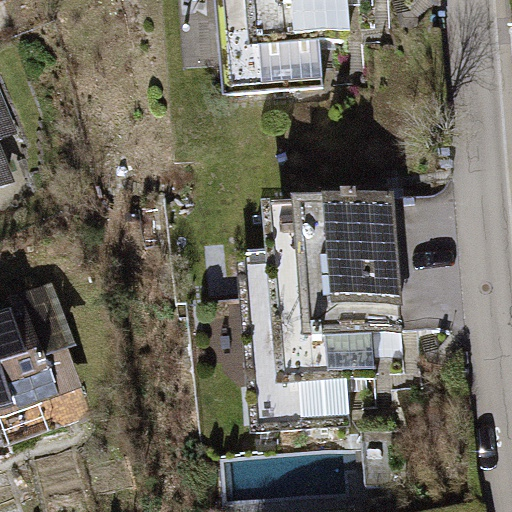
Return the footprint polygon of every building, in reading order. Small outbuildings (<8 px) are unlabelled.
[(262,48),(258,0),(228,0),(230,20),(220,20),(226,95),(321,87),(318,44),(262,48)] [(309,0),(289,2),(288,0),(258,0),(262,48),(318,44),(347,41),(344,0),(309,0)] [(0,187),(7,184),(0,166),(0,135),(10,132),(0,105),(0,187)] [(402,334),(392,201),(306,208),(310,251),(317,340),(372,336),(402,334)] [(317,340),(310,251),(281,254),(292,386),(346,382),(375,379),(372,336),(317,340)] [(292,386),(281,254),(250,257),(258,359),(248,359),(254,434),(349,426),(346,382),(292,386)] [(20,317),(0,323),(0,410),(0,411),(13,444),(91,416),(78,381),(48,392),(20,317)] [(362,434),(362,449),(364,472),(365,489),(400,486),(395,432),(362,434)]
